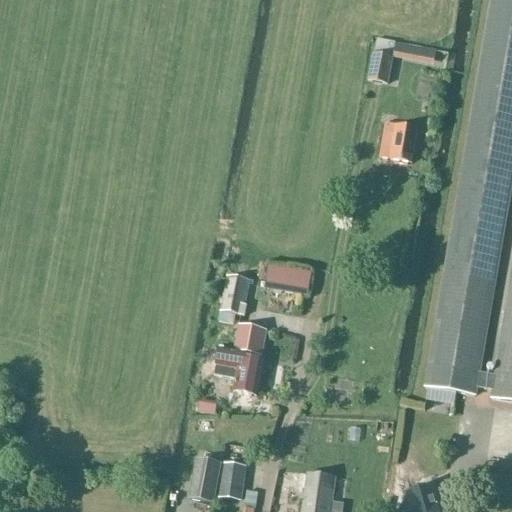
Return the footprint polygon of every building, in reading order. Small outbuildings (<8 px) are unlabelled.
[(511,0),(491,0),(425,391),(474,399),(475,390),(493,393),(491,402),(511,405),(511,279),(495,378),(478,375),(511,175),(511,0)] [(407,34),(403,46),(431,54),(434,43),(407,34)] [(367,83),(387,87),(392,60),(373,56),(367,83)] [(390,162),(411,166),(417,132),(385,126),(379,159),(390,161),(390,162)] [(320,288),(323,264),(276,259),(273,282),(320,288)] [(227,279),(220,314),(242,318),(249,283),(227,279)] [(233,394),(256,398),(263,364),(260,363),(266,333),(238,328),(233,354),(219,351),(217,363),(214,378),(236,382),(233,394)] [(227,408),(228,399),(208,396),(207,405),(227,408)] [(397,482),(401,411),(366,409),(362,480),(397,482)] [(220,469),(194,465),(187,507),(213,511),(220,469)] [(219,500),(240,503),(244,470),(224,467),(219,500)] [(301,511),(329,511),(334,480),(306,476),(301,511)] [(445,511),(437,483),(408,492),(409,496),(399,511),(445,511)]
